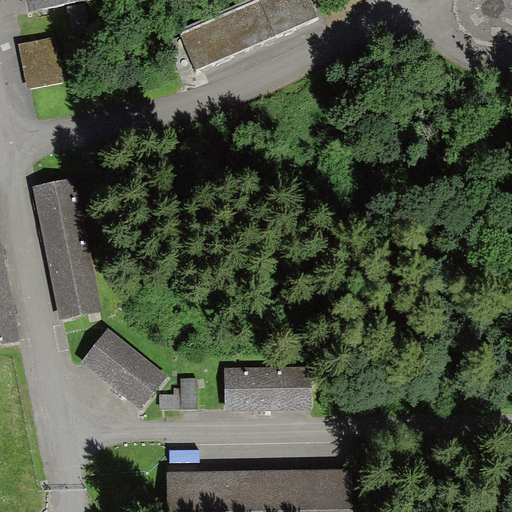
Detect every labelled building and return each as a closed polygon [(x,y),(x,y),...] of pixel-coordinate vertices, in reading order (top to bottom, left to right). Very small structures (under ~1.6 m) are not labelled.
[(25,0),(28,12),(90,0),(25,0)] [(199,79),(322,22),(311,0),(272,0),(182,42),(199,79)] [(57,37),(19,44),(28,90),(65,83),(57,37)] [(33,186),(60,321),(102,313),(75,178),(33,186)] [(0,239),(0,342),(20,339),(0,239)] [(108,328),(80,363),(140,411),(168,377),(108,328)] [(313,367),(224,368),(225,411),(313,410),(313,367)] [(181,408),(197,408),(197,378),(181,378),(181,389),(174,389),(174,395),(161,395),(161,408),(181,408)] [(353,511),(354,470),(167,472),(167,511),(353,511)]
